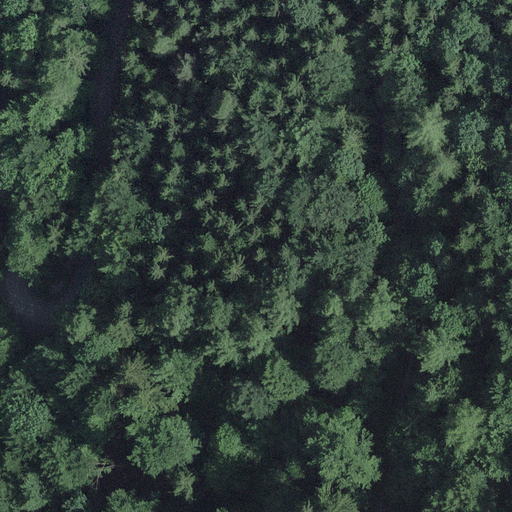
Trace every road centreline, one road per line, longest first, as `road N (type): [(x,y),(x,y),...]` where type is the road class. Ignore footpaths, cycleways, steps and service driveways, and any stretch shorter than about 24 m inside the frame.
road 1 (track): [(0,26),(30,240),(21,285),(33,311),(51,309),(75,299),(95,262),(147,0)]
road 2 (track): [(368,0),(412,185),(485,325),(511,431)]
road 3 (track): [(449,256),(386,511)]
